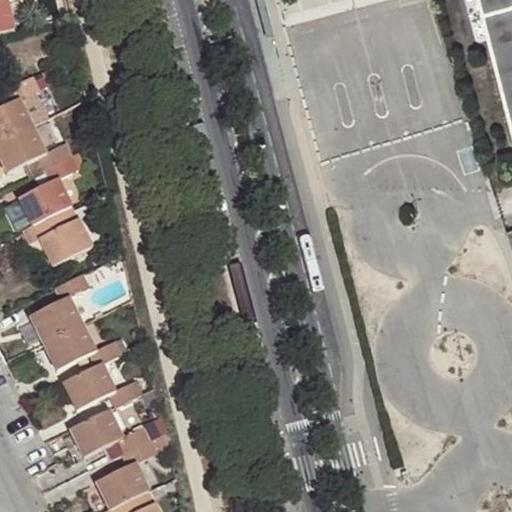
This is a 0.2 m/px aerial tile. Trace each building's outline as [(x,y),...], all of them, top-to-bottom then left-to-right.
[(0,0),(0,37),(14,34),(8,4),(22,0),(0,0)] [(36,0),(42,21),(65,16),(60,0),(36,0)] [(511,0),(479,0),(511,126),(511,0)] [(0,146),(33,130),(20,102),(40,94),(33,79),(24,83),(5,93),(12,107),(0,112),(0,146)] [(41,160),(46,173),(71,161),(65,148),(46,157),(33,130),(0,146),(0,161),(6,175),(41,160)] [(33,229),(72,209),(59,182),(77,173),(71,161),(46,173),(52,185),(20,201),(33,229)] [(92,251),(72,209),(33,229),(23,233),(31,248),(39,242),(52,271),(92,251)] [(45,346),(83,327),(70,301),(93,289),(87,275),(58,290),(64,303),(33,319),(45,346)] [(97,370),(104,367),(124,357),(119,345),(96,354),(83,327),(45,346),(58,373),(89,358),(97,370)] [(97,370),(66,386),(78,411),(110,396),(116,410),(144,397),(138,383),(117,392),(104,367),(97,370)] [(117,444),(123,457),(153,442),(147,429),(125,440),(112,412),(72,432),(85,459),(117,444)] [(112,511),(152,493),(139,465),(169,452),(166,436),(153,442),(123,457),(130,470),(100,485),(112,511)] [(112,511),(111,511),(160,511),(152,493),(112,511)]
